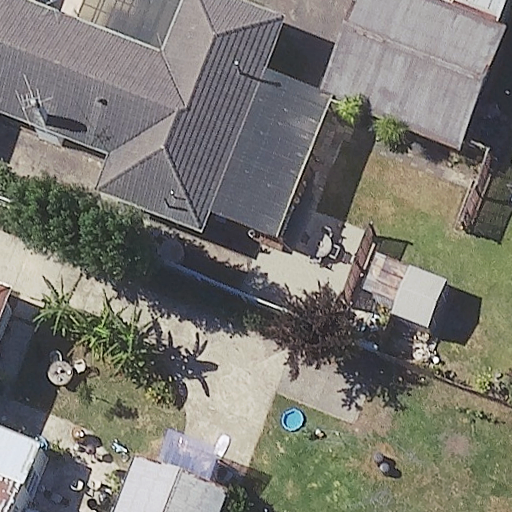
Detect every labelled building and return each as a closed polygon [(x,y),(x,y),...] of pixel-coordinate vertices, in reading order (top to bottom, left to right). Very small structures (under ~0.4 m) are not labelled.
[(290,34),(206,0),(0,0),(0,110),(117,159),(105,189),(275,259),(342,97),(275,69),(290,34)] [(511,23),(511,20),(459,0),(368,0),(335,85),(469,136),(511,23)] [(511,0),(459,0),(511,20),(511,0)] [(0,338),(17,294),(0,287),(0,511),(15,511),(41,446),(0,430),(0,338)] [(229,511),(234,498),(73,442),(48,511),(229,511)]
